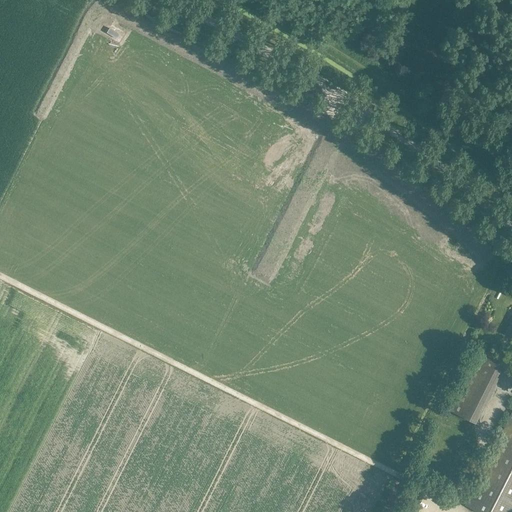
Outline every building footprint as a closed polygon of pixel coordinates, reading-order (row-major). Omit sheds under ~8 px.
[(116,36),(115,36),(111,44),(108,42),(103,50),(107,52),(103,59),(118,67),(120,63),(127,66),(134,54),(127,50),(129,45),(123,41),(124,40),(123,40),(123,39),(122,39),(116,37),(117,36),(116,36)] [(152,53),(144,69),(167,80),(163,86),(171,90),(179,76),(171,72),(175,64),(167,60),(167,59),(166,59),(166,60),(162,57),(161,56),(161,57),(152,53)] [(197,77),(189,94),(209,104),(208,105),(216,109),(222,97),(215,93),(217,89),(208,84),(209,82),(197,77)] [(235,118),(232,123),(240,127),(243,122),(256,128),(254,134),(262,138),(268,125),(261,122),(265,113),(242,101),(234,117),(235,118)] [(270,134),(264,146),(276,152),(276,150),(297,161),(301,153),(302,154),(303,152),(302,151),(307,140),(296,134),(295,136),(285,131),(281,139),(270,134)] [(339,177),(335,185),(356,196),(352,204),(351,205),(359,209),(364,200),(368,191),(365,189),(361,187),(365,180),(357,176),(357,175),(356,175),(356,176),(352,173),(351,172),(351,173),(343,169),(339,177)] [(22,182),(14,198),(22,202),(23,203),(23,202),(27,205),(28,206),(28,205),(36,209),(39,201),(47,205),(55,187),(48,183),(43,192),(22,182)] [(66,210),(61,219),(78,227),(85,212),(91,215),(91,216),(100,220),(106,207),(97,203),(97,204),(91,201),(75,192),(70,202),(68,201),(64,209),(66,210)] [(372,235),(366,246),(388,258),(394,247),(393,246),(396,239),(397,240),(403,229),(394,225),(399,215),(398,214),(401,207),(394,204),(392,206),(386,203),(387,202),(378,198),(373,207),(371,209),(372,210),(370,214),(381,219),(376,229),(377,230),(374,236),(372,235)] [(418,233),(414,241),(417,243),(415,248),(428,255),(429,253),(436,257),(442,244),(435,241),(437,236),(433,234),(433,233),(432,232),(432,231),(431,232),(426,230),(427,229),(426,229),(425,229),(421,235),(418,233)] [(117,235),(106,258),(110,260),(118,264),(122,266),(130,251),(142,257),(149,244),(141,240),(138,246),(117,235)] [(458,262),(450,278),(471,288),(467,295),(474,299),(481,285),(475,282),(480,272),(458,262)] [(154,263),(146,277),(153,281),(153,282),(154,282),(154,281),(158,284),(159,284),(166,287),(168,283),(179,289),(185,276),(174,271),(173,273),(154,263)] [(200,269),(193,283),(201,287),(201,286),(206,289),(198,304),(202,306),(209,310),(209,309),(213,311),(224,289),(205,279),(208,273),(200,269)] [(462,306),(456,319),(463,322),(469,310),(462,306)] [(19,308),(11,324),(33,335),(31,338),(39,342),(47,326),(40,323),(42,319),(33,315),(34,314),(33,314),(28,312),(28,311),(27,312),(19,308)] [(74,320),(66,334),(87,345),(83,354),(90,358),(99,340),(92,336),(95,331),(87,327),(88,326),(87,326),(87,327),(82,324),(82,323),(81,324),(74,320)] [(110,342),(97,368),(106,372),(111,361),(134,372),(143,354),(128,347),(127,348),(119,344),(118,346),(110,342)] [(250,342),(241,359),(252,365),(254,362),(262,367),(265,362),(272,365),(278,353),(270,349),(269,352),(250,342)] [(476,423),(505,365),(480,352),(451,410),(472,421),(476,423)] [(295,368),(288,383),(299,389),(300,387),(309,391),(310,388),(318,392),(328,372),(320,368),(315,378),(295,368)] [(153,370),(147,382),(154,386),(156,384),(176,395),(183,380),(176,376),(175,376),(171,374),(170,373),(170,374),(162,370),(160,374),(153,370)] [(342,381),(338,389),(341,391),(338,397),(340,397),(339,398),(340,398),(345,400),(345,401),(346,401),(346,400),(347,401),(348,400),(354,403),(356,400),(367,405),(373,392),(369,391),(375,380),(367,376),(363,384),(348,377),(346,382),(342,381)] [(390,398),(382,414),(389,418),(390,419),(390,418),(395,420),(394,421),(395,421),(403,425),(406,419),(412,422),(420,405),(414,402),(410,408),(390,398)] [(511,511),(511,412),(466,505),(480,511),(511,511)] [(212,442),(208,450),(223,458),(225,455),(232,458),(239,444),(232,440),(234,436),(228,433),(228,432),(227,431),(227,430),(226,431),(221,428),(222,428),(221,427),(221,428),(219,427),(216,434),(213,432),(209,441),(212,442)] [(255,444),(247,460),(269,471),(268,474),(277,479),(285,463),(276,459),(278,456),(269,451),(270,451),(269,450),(268,451),(264,449),(264,448),(263,448),(255,444)] [(297,486),(294,484),(290,493),(293,494),(290,500),(305,507),(305,506),(312,509),(319,497),(312,493),(314,488),(309,486),(310,484),(308,484),(309,483),(308,483),(307,483),(303,481),(303,480),(302,480),(300,479),(297,486)] [(330,500),(324,511),(360,511),(361,511),(349,505),(348,507),(338,502),(338,504),(330,500)]
